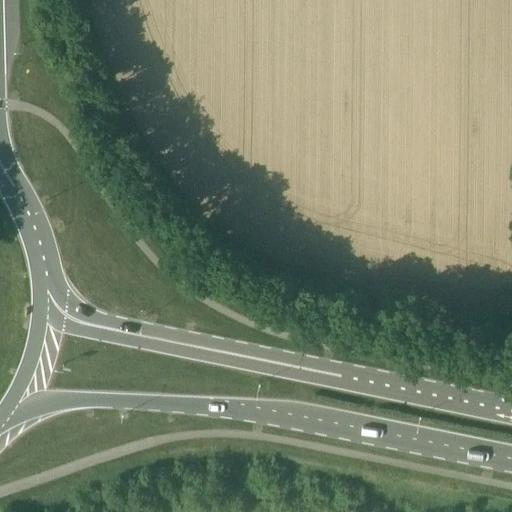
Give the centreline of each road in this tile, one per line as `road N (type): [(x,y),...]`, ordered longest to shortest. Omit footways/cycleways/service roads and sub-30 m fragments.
road 1 (primary): [(0,422),(58,401),(241,410),(511,460)]
road 2 (primary): [(511,413),(95,328),(60,314),(45,293)]
road 3 (primary): [(0,417),(28,367),(45,293)]
